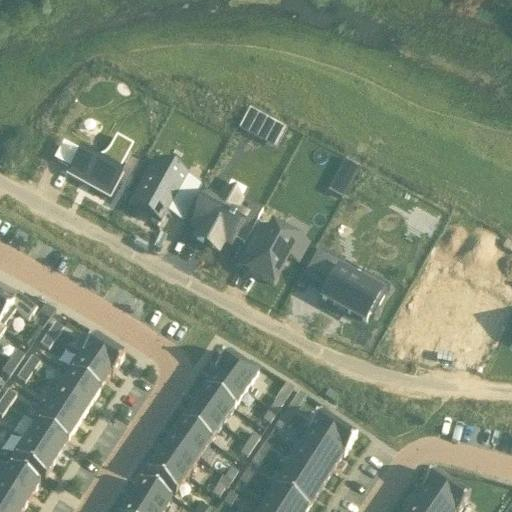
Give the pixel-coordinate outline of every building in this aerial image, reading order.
[(271,124),(252,114),(249,112),(249,113),(239,131),(261,143),(271,124)] [(69,172),(65,179),(90,192),(109,203),(119,184),(114,181),(131,149),(115,140),(108,153),(108,154),(107,154),(107,155),(106,156),(105,157),(104,158),(103,158),(103,159),(102,159),(101,160),(100,160),(99,160),(99,161),(98,161),(97,161),(96,161),(95,162),(94,162),(93,162),(92,162),(91,162),(90,161),(89,161),(88,161),(87,161),(86,161),(86,160),(85,160),(84,159),(78,156),(69,172)] [(127,209),(127,211),(158,228),(156,231),(157,232),(171,207),(183,213),(198,186),(186,180),(187,179),(174,172),(154,161),(127,209)] [(338,175),(352,182),(357,171),(344,164),(338,175)] [(211,199),(193,230),(200,234),(195,243),(210,251),(216,240),(230,248),(232,242),(243,248),(262,213),(249,206),(243,217),(237,213),(239,210),(221,200),(219,203),(211,199)] [(436,215),(428,229),(435,233),(443,219),(436,215)] [(258,231),(239,265),(248,271),(246,274),(271,288),(287,260),(296,265),(306,247),(272,229),(268,236),(258,231)] [(318,252),(306,274),(330,287),(323,300),(321,299),(320,301),(335,309),(334,312),(335,312),(336,311),(344,316),(343,317),(345,318),(346,315),(365,326),(366,324),(365,323),(372,310),(375,312),(377,308),(378,308),(383,299),(383,298),(385,294),(378,290),(379,289),(369,284),(369,285),(362,281),(360,286),(359,285),(358,287),(337,276),(343,266),(318,252)] [(436,269),(401,332),(426,346),(436,328),(456,339),(452,346),(477,360),(506,308),(486,297),(477,313),(473,311),(451,298),(447,296),(456,280),(436,269)] [(0,330),(2,332),(2,331),(15,314),(27,324),(36,312),(16,296),(8,306),(0,299),(0,330)] [(49,322),(55,314),(46,308),(40,316),(49,322)] [(47,337),(55,343),(62,332),(54,326),(47,337)] [(55,343),(47,337),(39,348),(48,353),(55,343)] [(111,379),(110,380),(111,381),(124,361),(89,338),(76,357),(77,358),(77,357),(111,379)] [(15,354),(8,364),(16,370),(24,359),(15,354)] [(77,357),(77,358),(66,374),(100,396),(110,380),(111,379),(77,357)] [(216,376),(245,396),(257,379),(226,357),(213,376),(215,377),(216,376)] [(23,370),(32,376),(39,366),(31,360),(23,370)] [(16,370),(8,364),(0,375),(9,381),(16,370)] [(32,376),(23,370),(16,381),(24,387),(32,376)] [(100,396),(66,374),(55,391),(88,413),(100,396)] [(216,376),(215,377),(204,392),(234,413),(245,396),(216,376)] [(88,413),(55,391),(44,408),(77,430),(88,413)] [(204,392),(192,409),(222,429),(234,413),(204,392)] [(0,404),(8,410),(16,399),(7,393),(0,404)] [(269,413),(275,417),(282,407),(275,403),(269,413)] [(8,410),(0,404),(0,419),(1,420),(8,410)] [(77,430),(44,408),(33,424),(67,446),(77,430)] [(222,429),(192,409),(181,426),(210,446),(222,429)] [(288,410),(281,420),(288,425),(294,415),(288,410)] [(275,417),(269,413),(262,423),(269,427),(275,417)] [(342,459),(341,460),(343,461),(355,441),(319,417),(306,437),(307,438),(308,437),(342,459)] [(288,425),(281,420),(275,430),(281,434),(288,425)] [(33,424),(21,442),(56,465),(67,447),(66,446),(67,446),(33,424)] [(181,426),(169,443),(199,463),(210,446),(181,426)] [(246,447),(253,451),(259,441),(252,436),(246,447)] [(307,438),(296,455),(330,477),(341,460),(342,459),(308,437),(307,438)] [(56,465),(21,442),(10,460),(44,483),(56,465)] [(199,463),(169,443),(158,459),(187,480),(199,463)] [(263,446),(257,456),(263,461),(270,450),(263,446)] [(253,451),(246,447),(239,457),(246,461),(253,451)] [(296,455),(284,474),(319,496),(330,477),(296,455)] [(263,461),(257,456),(250,466),(257,470),(263,461)] [(187,480),(158,459),(145,477),(175,498),(187,480)] [(5,468),(0,475),(0,490),(27,507),(38,489),(5,468)] [(231,486),(237,475),(230,471),(223,481),(231,486)] [(239,484),(245,488),(252,478),(245,474),(239,484)] [(308,511),(319,496),(284,474),(273,492),(304,511),(308,511)] [(444,511),(461,511),(469,501),(432,477),(419,496),(421,497),(421,496),(444,511)] [(130,503),(144,511),(166,511),(171,503),(141,485),(130,503)] [(218,502),(225,491),(217,487),(211,497),(218,502)] [(0,490),(0,511),(24,511),(27,507),(0,490)] [(304,511),(273,492),(261,510),(263,511),(304,511)] [(223,505),(230,509),(236,500),(229,495),(223,505)] [(421,497),(410,511),(444,511),(421,496),(421,497)] [(144,511),(130,503),(124,511),(144,511)]
